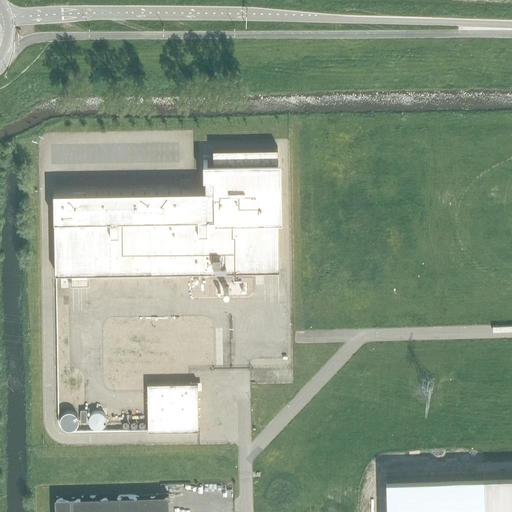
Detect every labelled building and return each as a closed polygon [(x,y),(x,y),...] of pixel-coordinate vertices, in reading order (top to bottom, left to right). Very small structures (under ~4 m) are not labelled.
[(234,270),(242,270),(279,269),(277,147),(213,148),(213,164),(207,164),(207,160),(203,161),(203,175),(203,176),(205,176),(205,185),(205,188),(169,188),(113,189),(53,190),(54,219),(55,273),(56,273),(68,273),(87,272),(234,270)] [(130,183),(188,181),(188,175),(130,177),(130,183)] [(272,292),(272,316),(288,316),(287,291),(272,292)] [(190,382),(147,383),(147,391),(148,430),(198,430),(198,382),(191,382),(190,382)] [(89,416),(88,420),(90,424),(92,427),(96,428),(100,428),(103,426),(106,422),(106,419),(105,415),(102,412),(98,410),(95,411),(91,413),(89,416)] [(60,416),(60,420),(61,424),(64,427),(68,429),(72,428),(75,426),(77,423),(78,419),(77,415),(74,412),(70,411),(66,411),(63,413),(60,416)] [(511,511),(511,472),(484,474),(386,476),(387,511),(511,511)] [(168,511),(168,494),(161,494),(55,497),(55,511),(168,511)]
